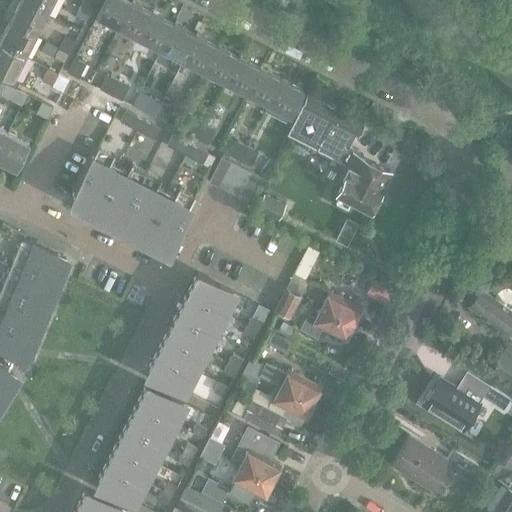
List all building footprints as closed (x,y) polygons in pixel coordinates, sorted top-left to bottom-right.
[(19,0),(9,21),(36,35),(46,14),(19,0)] [(19,0),(46,14),(53,0),(19,0)] [(81,0),(80,3),(91,9),(95,0),(81,0)] [(128,0),(104,0),(96,15),(118,27),(131,1),(128,0)] [(131,1),(118,27),(140,38),(153,12),(131,1)] [(85,20),(91,9),(80,3),(74,14),(85,20)] [(153,12),(140,38),(161,49),(174,23),(153,12)] [(9,21),(0,37),(0,43),(24,57),(36,35),(9,21)] [(174,23),(161,49),(182,60),(196,34),(174,23)] [(196,34),(182,60),(204,71),(217,45),(196,34)] [(58,46),(69,52),(74,41),(64,35),(58,46)] [(0,70),(14,78),(24,57),(0,43),(0,70)] [(217,45),(204,71),(225,82),(238,56),(217,45)] [(53,58),(63,63),(69,52),(58,46),(53,58)] [(65,72),(79,79),(87,63),(73,56),(65,72)] [(238,56),(225,82),(247,93),(260,67),(238,56)] [(260,67),(247,93),(268,104),(281,78),(260,67)] [(41,80),(61,90),(67,79),(57,74),(47,68),(41,80)] [(117,79),(106,74),(98,89),(110,94),(117,79)] [(281,78),(268,104),(290,115),(303,90),(281,78)] [(129,85),(117,79),(110,94),(121,100),(129,85)] [(5,82),(0,91),(0,93),(11,99),(16,88),(15,88),(5,82)] [(152,97),(145,112),(153,116),(161,101),(152,97)] [(302,104),(286,135),(314,149),(314,151),(345,168),(341,175),(343,177),(336,193),(337,194),(332,203),(346,210),(351,201),(369,209),(370,207),(375,207),(379,199),(376,194),(388,173),(348,152),(361,125),(330,109),(306,97),(302,104)] [(109,110),(112,103),(105,100),(101,107),(109,110)] [(35,112),(47,118),(53,106),(41,101),(35,112)] [(161,101),(153,116),(165,123),(173,107),(161,101)] [(116,114),(120,107),(112,103),(109,111),(116,114)] [(123,118),(127,111),(120,107),(116,114),(123,118)] [(130,121),(134,114),(127,110),(123,118),(130,121)] [(193,118),(186,133),(196,138),(204,124),(193,118)] [(156,132),(159,125),(152,122),(148,129),(156,132)] [(204,124),(196,138),(208,145),(216,130),(204,124)] [(163,136),(166,129),(159,125),(156,132),(163,136)] [(170,140),(174,132),(166,129),(163,136),(170,140)] [(8,130),(0,145),(0,160),(16,169),(30,142),(8,130)] [(177,143),(181,136),(174,132),(170,140),(177,143)] [(236,139),(228,155),(239,160),(247,145),(236,139)] [(247,145),(239,160),(250,166),(258,151),(247,145)] [(503,156),(503,157),(511,164),(511,145),(507,151),(503,156)] [(97,146),(70,198),(85,206),(94,211),(117,167),(109,163),(114,154),(97,146)] [(220,157),(208,180),(218,185),(230,162),(220,157)] [(230,162),(218,185),(228,190),(240,167),(230,162)] [(117,167),(94,211),(106,217),(119,223),(146,171),(131,163),(127,171),(117,167)] [(240,167),(228,190),(237,195),(249,172),(240,167)] [(146,171),(119,223),(132,230),(143,236),(166,192),(156,187),(161,179),(146,171)] [(249,172),(237,195),(247,200),(259,177),(249,172)] [(166,192),(143,236),(153,241),(167,248),(194,196),(178,188),(174,196),(166,192)] [(264,192),(257,208),(278,218),(285,202),(264,192)] [(21,239),(11,264),(55,282),(65,257),(22,239),(21,239)] [(308,246),(294,273),(305,278),(319,251),(308,246)] [(11,264),(0,289),(45,307),(55,282),(11,264)] [(226,312),(237,293),(198,273),(188,292),(226,312)] [(287,287),(286,289),(301,297),(302,296),(300,295),(305,287),(290,279),(286,287),(287,287)] [(374,279),(366,293),(385,304),(393,290),(374,279)] [(506,331),(511,322),(511,289),(511,288),(507,287),(503,287),(500,288),(497,291),(495,293),(493,296),(480,287),(468,304),(506,331)] [(0,289),(0,318),(35,332),(45,307),(0,289)] [(286,289),(275,308),(291,317),(301,297),(286,289)] [(320,306),(353,323),(361,307),(328,291),(320,306)] [(216,332),(226,312),(188,292),(177,311),(216,332)] [(316,337),(321,327),(344,339),(353,323),(320,306),(314,320),(307,317),(300,329),(316,337)] [(206,351),(216,332),(177,311),(167,331),(168,331),(206,351)] [(252,315),(247,324),(258,330),(263,321),(252,315)] [(0,318),(0,347),(24,357),(35,332),(0,318)] [(247,324),(243,333),(253,339),(258,330),(247,324)] [(273,330),(267,341),(285,351),(291,340),(273,330)] [(196,371),(206,351),(168,331),(157,350),(196,371)] [(490,372),(511,387),(511,343),(509,341),(494,361),(496,363),(490,372)] [(186,390),(196,371),(157,351),(147,370),(186,390)] [(232,353),(227,362),(238,368),(243,359),(232,353)] [(249,358),(244,367),(260,375),(264,365),(249,358)] [(227,362),(223,371),(234,377),(238,368),(227,362)] [(0,365),(0,397),(1,398),(15,375),(0,365)] [(244,367),(239,376),(255,384),(260,375),(244,367)] [(280,385),(312,401),(320,385),(288,369),(280,385)] [(462,429),(479,401),(439,376),(422,404),(462,429)] [(218,381),(213,390),(224,396),(228,387),(218,381)] [(146,383),(136,403),(172,421),(182,401),(146,383)] [(503,409),(510,397),(490,384),(482,396),(503,409)] [(277,435),(290,410),(300,416),(304,417),(312,401),(280,385),(272,401),(268,409),(240,394),(234,405),(244,410),(241,417),(277,435)] [(172,421),(136,403),(126,422),(162,441),(172,421)] [(162,441),(126,422),(116,441),(152,460),(162,441)] [(196,423),(192,432),(202,437),(207,429),(196,423)] [(240,463),(271,479),(283,455),(245,435),(241,444),(248,448),(240,463)] [(449,461),(470,475),(477,464),(452,448),(446,458),(409,435),(392,463),(432,488),(449,461)] [(208,437),(204,445),(219,453),(224,444),(208,437)] [(152,460),(116,441),(106,461),(142,479),(152,460)] [(186,442),(182,451),(192,457),(197,448),(186,442)] [(204,445),(199,454),(214,462),(219,453),(204,445)] [(182,451),(177,460),(188,465),(192,457),(182,451)] [(142,479),(106,461),(96,481),(131,499),(142,479)] [(271,479),(240,463),(232,479),(233,479),(227,490),(245,499),(251,488),(263,495),(271,479)] [(208,475),(201,489),(221,499),(228,485),(208,475)] [(167,480),(162,489),(173,495),(177,486),(167,480)] [(498,480),(477,511),(511,511),(511,481),(508,487),(498,480)] [(85,488),(75,508),(82,511),(125,511),(127,509),(85,488)] [(176,503),(193,511),(215,511),(219,506),(183,488),(176,503)] [(162,489),(157,498),(168,504),(173,495),(162,489)]
